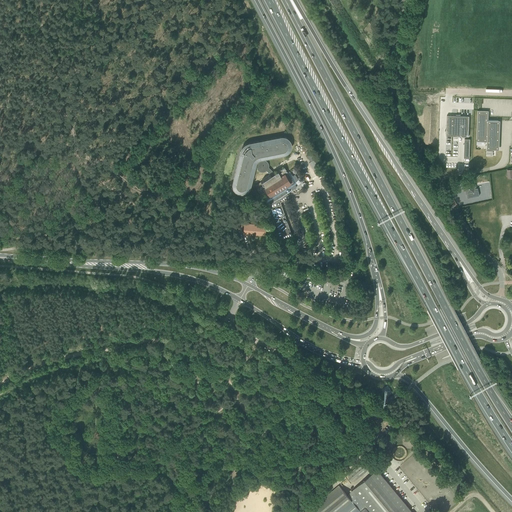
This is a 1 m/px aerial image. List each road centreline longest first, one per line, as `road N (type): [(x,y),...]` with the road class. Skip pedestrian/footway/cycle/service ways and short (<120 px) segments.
road 1 (motorway): [(268,0),(511,447)]
road 2 (motorway): [(511,426),(284,0)]
road 3 (residential): [(501,283),(393,110),(399,0)]
road 4 (motorway): [(460,261),(293,0)]
road 5 (motorway): [(255,0),(335,155),(379,282)]
road 6 (track): [(352,275),(356,245),(343,207),(244,0)]
road 7 (motorway): [(394,375),(412,384),(511,499)]
road 8 (primary): [(248,285),(189,266),(87,263)]
road 9 (track): [(106,350),(152,341),(234,362),(254,339)]
road 10 (primary): [(87,263),(177,275),(239,300)]
road 11 (unclassified): [(226,323),(299,366),(330,374),(352,403)]
road 12 (track): [(377,439),(350,435),(321,449),(292,480),(289,511)]
road 13 (track): [(295,377),(228,479)]
road 14 (primary): [(486,304),(467,323),(408,346),(380,338)]
